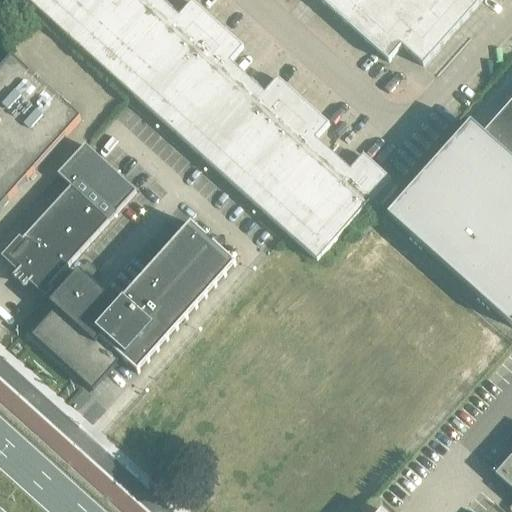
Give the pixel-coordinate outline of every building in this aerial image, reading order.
[(22,0),(31,7),(317,264),(391,183),(363,158),(350,173),(316,142),(329,128),(277,81),(264,96),(230,65),(243,50),(191,4),(178,19),(156,0),(22,0)] [(315,0),(388,65),(401,50),(423,69),(463,24),(484,0),(315,0)] [(479,7),(463,24),(474,35),(490,17),(479,7)] [(0,211),(81,122),(13,60),(0,73),(0,211)] [(511,100),(481,135),(471,126),(388,218),(511,329),(511,328),(511,100)] [(58,177),(71,189),(7,259),(21,271),(12,280),(24,291),(32,282),(45,294),(109,224),(137,194),(85,147),(58,177)] [(191,226),(177,241),(118,308),(79,273),(50,306),(56,312),(32,339),(93,394),(122,362),(137,376),(236,266),(191,226)] [(331,482),(341,471),(292,426),(296,421),(287,412),(282,418),(245,385),(262,366),(284,385),(299,368),(305,373),(314,363),(309,358),(325,340),(263,284),(135,426),(176,462),(204,430),(288,505),(281,511),(321,511),(341,491),(331,482)] [(511,458),(495,477),(511,492),(511,458)]
